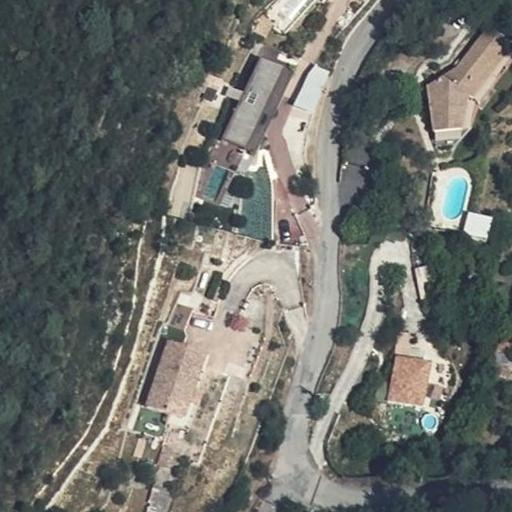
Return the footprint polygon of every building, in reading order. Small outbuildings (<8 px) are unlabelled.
[(499,51),(473,35),(446,76),(424,91),(426,105),(419,108),(424,142),(453,139),(458,106),(461,108),(499,51)] [(316,113),(332,66),(261,42),(227,141),(250,149),(258,125),(285,134),(294,105),(316,113)] [(461,108),(470,115),(508,57),(499,51),(461,108)] [(426,105),(424,91),(417,96),(419,108),(426,105)] [(464,138),(470,115),(461,108),(458,106),(453,139),(464,138)] [(188,366),(151,353),(130,420),(144,425),(164,431),(169,433),(183,383),(188,366)] [(428,370),(397,363),(390,404),(421,412),(428,370)] [(189,384),(183,383),(169,433),(164,431),(159,445),(174,450),(187,408),(182,406),(189,384)] [(164,431),(144,425),(140,439),(159,445),(164,431)] [(164,454),(154,450),(141,484),(151,487),(164,454)] [(156,511),(158,509),(140,503),(137,511),(156,511)]
